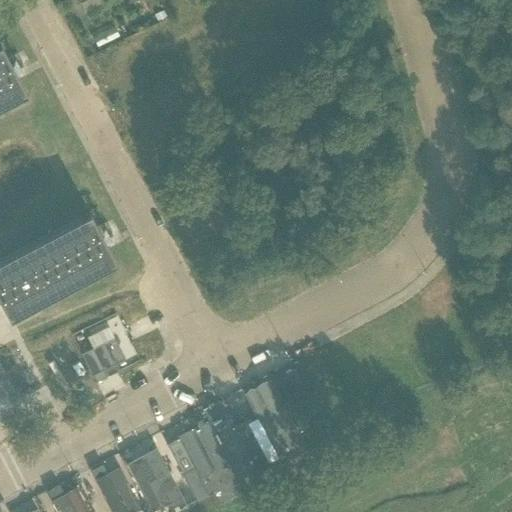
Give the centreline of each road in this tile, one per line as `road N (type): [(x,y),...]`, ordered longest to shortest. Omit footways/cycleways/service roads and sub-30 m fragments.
road 1 (residential): [(211,360),(368,291),(430,234),(445,128),(409,0)]
road 2 (residential): [(211,360),(29,0)]
road 3 (residential): [(0,474),(211,360)]
